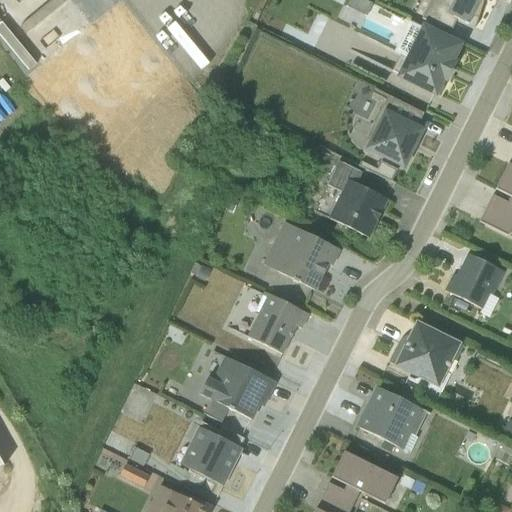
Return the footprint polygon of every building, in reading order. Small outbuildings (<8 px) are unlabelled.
[(362,29),(372,0),(349,0),(342,22),(362,29)] [(429,0),(420,19),(448,34),(455,20),(467,25),(471,17),(476,19),(482,3),(479,1),(479,0),(429,0)] [(390,74),(435,99),(443,84),(445,84),(455,62),(454,61),(461,44),(421,25),(419,28),(407,22),(392,53),(398,57),(390,74)] [(422,115),(373,90),(370,95),(383,102),(365,138),(367,140),(362,151),(403,171),(423,131),(416,127),(422,115)] [(366,240),(367,240),(386,202),(356,186),(361,175),(336,163),(325,187),(338,194),(326,220),(366,240)] [(389,184),(395,172),(379,163),(375,171),(359,163),(356,167),(389,184)] [(511,167),(507,165),(494,191),(508,198),(506,203),(492,196),(478,223),(506,237),(511,225),(511,167)] [(282,224),(261,266),(313,293),(326,266),(330,268),(338,252),(282,224)] [(465,255),(455,277),(451,275),(442,292),(479,310),(478,314),(487,319),(496,301),(491,299),(502,274),(465,255)] [(299,331),(307,316),(261,293),(253,312),(257,314),(245,339),(280,357),(294,329),(299,331)] [(459,346),(459,345),(416,323),(413,323),(406,336),(398,342),(387,364),(416,380),(412,381),(406,378),(399,392),(413,399),(413,397),(432,407),(448,376),(444,374),(450,363),(453,364),(462,348),(459,346)] [(226,411),(250,423),(258,408),(262,409),(275,384),(222,358),(210,382),(206,380),(198,396),(208,402),(201,415),(219,425),(226,411)] [(373,388),(353,428),(401,452),(409,437),(412,438),(424,414),(414,410),(418,402),(399,393),(396,400),(373,388)] [(511,424),(506,422),(499,436),(511,442),(511,424)] [(221,488),(240,451),(238,450),(242,441),(220,429),(218,433),(200,424),(197,429),(195,428),(177,466),(187,471),(186,473),(202,481),(203,480),(221,488)] [(511,453),(500,447),(492,463),(504,469),(511,453)] [(146,457),(132,449),(126,460),(140,468),(146,457)] [(382,506),(395,480),(342,453),(329,479),(345,487),(341,493),(326,486),(314,511),(316,511),(347,511),(358,493),(382,506)] [(139,473),(124,465),(118,477),(133,485),(139,473)] [(158,487),(144,511),(208,511),(210,509),(187,496),(184,500),(158,487)]
